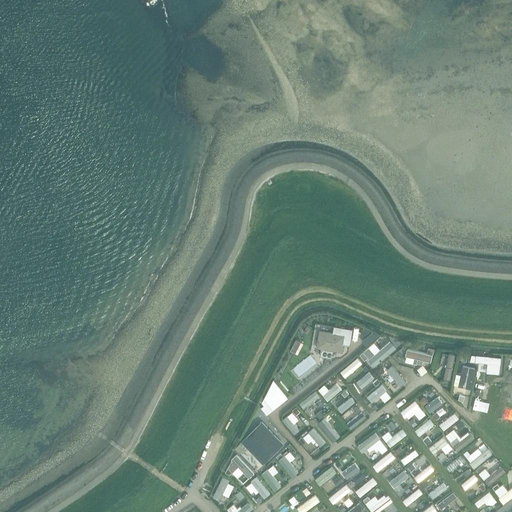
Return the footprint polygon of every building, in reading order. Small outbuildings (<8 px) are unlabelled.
[(333,350),(342,351),(343,346),(342,346),(343,343),(345,335),(344,334),(345,329),(334,327),(333,333),(320,330),(318,343),(317,344),(316,347),(317,348),(320,348),(321,348),(322,348),(321,356),(331,358),(333,350)] [(294,345),(301,350),(308,338),(300,334),(294,345)] [(365,348),(375,362),(380,358),(371,344),(365,348)] [(434,357),(436,349),(410,345),(409,352),(434,357)] [(300,370),(317,355),(311,348),(293,363),(300,370)] [(451,348),(447,370),(454,372),(458,349),(451,348)] [(498,360),(498,350),(475,349),(475,359),(498,360)] [(348,373),(366,359),(360,351),(342,365),(348,373)] [(390,365),(404,383),(410,378),(396,360),(390,365)] [(363,386),(377,371),(370,364),(356,380),(363,386)] [(338,379),(327,389),(333,396),(344,386),(338,379)] [(385,380),(370,392),(375,398),(390,387),(385,380)] [(485,397),(490,384),(483,382),(479,394),(485,397)] [(318,386),(302,397),(306,403),(323,393),(318,386)] [(352,390),(339,402),(344,408),(358,397),(352,390)] [(434,410),(447,401),(440,391),(427,400),(434,410)] [(419,395),(403,407),(408,414),(424,402),(419,395)] [(316,401),(310,403),(313,412),(319,410),(316,401)] [(333,404),(321,415),(329,422),(341,411),(333,404)] [(351,412),(355,422),(368,417),(365,407),(351,412)] [(457,407),(442,419),(448,427),(463,414),(457,407)] [(292,411),(287,415),(298,430),(303,426),(292,411)] [(424,432),(438,420),(431,412),(417,425),(424,432)] [(242,441),(263,463),(283,444),(262,422),(242,441)] [(317,423),(312,428),(324,442),(329,438),(317,423)] [(394,443),(411,431),(405,423),(388,436),(394,443)] [(470,426),(457,436),(462,443),(475,433),(470,426)] [(438,446),(452,437),(448,430),(434,440),(438,446)] [(223,448),(229,438),(225,435),(219,445),(223,448)] [(296,440),(288,445),(301,464),(308,459),(296,440)] [(456,451),(460,444),(455,441),(451,449),(456,451)] [(407,461),(423,450),(419,443),(403,454),(407,461)] [(381,467),(400,454),(395,446),(376,460),(381,467)] [(478,465),(493,451),(488,446),(473,459),(478,465)] [(420,460),(428,454),(424,449),(417,456),(420,460)] [(457,453),(450,462),(456,466),(462,457),(457,453)] [(232,466),(240,472),(249,459),(241,454),(232,466)] [(345,466),(352,475),(364,466),(357,457),(345,466)] [(423,479),(438,464),(432,458),(417,473),(423,479)] [(336,462),(319,474),(324,481),(341,469),(336,462)] [(388,474),(395,469),(391,463),(384,467),(388,474)] [(392,475),(400,483),(412,471),(405,463),(392,475)] [(477,469),(464,479),(469,485),(481,475),(477,469)] [(376,472),(359,486),(364,493),(382,478),(376,472)] [(219,485),(226,494),(239,482),(232,474),(219,485)] [(283,482),(288,488),(297,479),(292,474),(283,482)] [(261,475),(256,478),(262,487),(267,484),(261,475)] [(352,481),(331,489),(335,498),(356,490),(352,481)] [(418,488),(415,485),(406,493),(413,500),(426,488),(423,483),(418,488)] [(446,505),(459,494),(454,487),(440,499),(446,505)] [(482,505),(500,496),(494,487),(477,496),(482,505)] [(304,509),(324,498),(320,490),(299,501),(304,509)] [(390,492),(373,499),(377,508),(394,500),(390,492)] [(235,503),(239,511),(241,511),(254,505),(249,495),(235,503)] [(349,511),(366,511),(372,508),(361,495),(346,508),(349,511)] [(291,499),(282,506),(286,511),(292,511),(298,508),(291,499)] [(436,511),(442,508),(436,501),(422,511),(436,511)] [(463,511),(464,511),(471,508),(468,502),(461,507),(463,511)]
